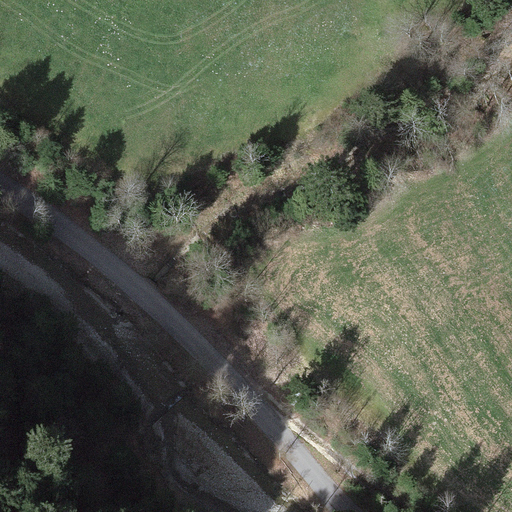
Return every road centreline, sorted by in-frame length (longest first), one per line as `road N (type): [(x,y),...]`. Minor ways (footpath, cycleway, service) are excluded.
road 1 (unclassified): [(0,187),(194,345),(346,511)]
road 2 (track): [(411,511),(281,410),(235,390)]
